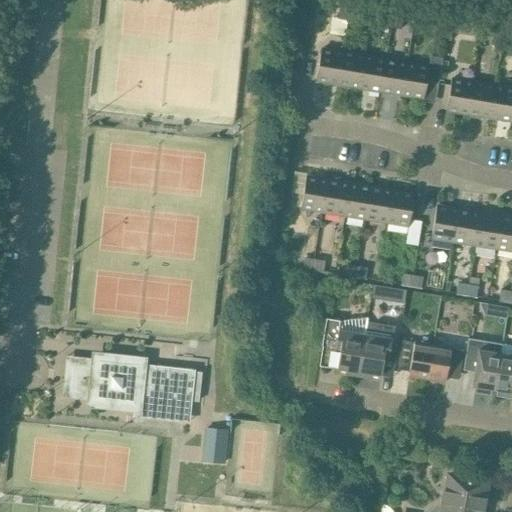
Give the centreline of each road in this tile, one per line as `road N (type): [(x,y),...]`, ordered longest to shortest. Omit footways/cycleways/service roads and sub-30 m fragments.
road 1 (residential): [(511,181),(353,131),(299,125)]
road 2 (residential): [(511,431),(316,400)]
